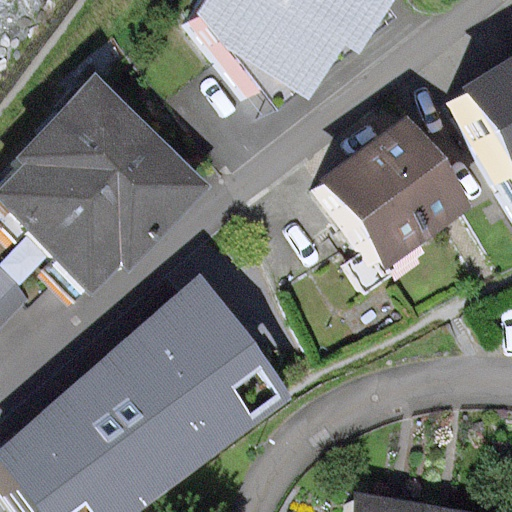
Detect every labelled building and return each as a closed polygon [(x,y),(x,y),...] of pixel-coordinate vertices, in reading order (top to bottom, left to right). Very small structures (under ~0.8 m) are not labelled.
[(196,0),(179,26),(239,103),(309,48),(356,11),(348,0),(196,0)] [(511,62),(440,106),(511,222),(511,62)] [(0,173),(0,257),(55,314),(170,205),(72,104),(0,173)] [(307,194),(364,271),(437,218),(406,174),(381,140),(307,194)] [(0,457),(0,511),(115,511),(256,411),(176,302),(50,394),(87,445),(52,471),(28,437),(0,457)]
